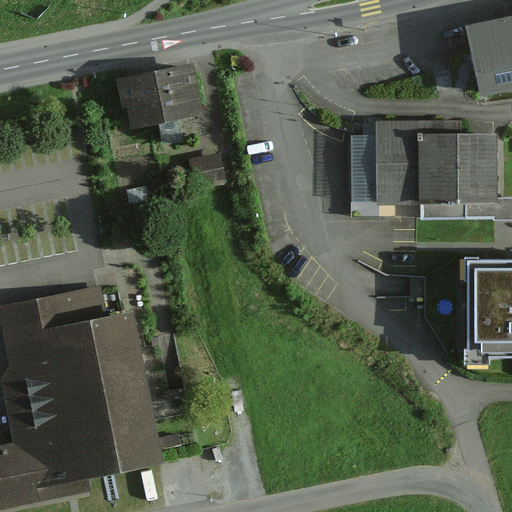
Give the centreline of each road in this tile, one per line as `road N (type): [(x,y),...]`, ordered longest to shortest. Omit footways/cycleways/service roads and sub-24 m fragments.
road 1 (residential): [(465,396),(337,268),(305,213),(267,51)]
road 2 (secondary): [(261,19),(0,71)]
road 3 (residential): [(511,114),(392,113),(338,95),(308,67),(267,51)]
road 4 (unclassified): [(269,511),(438,478),(468,486)]
